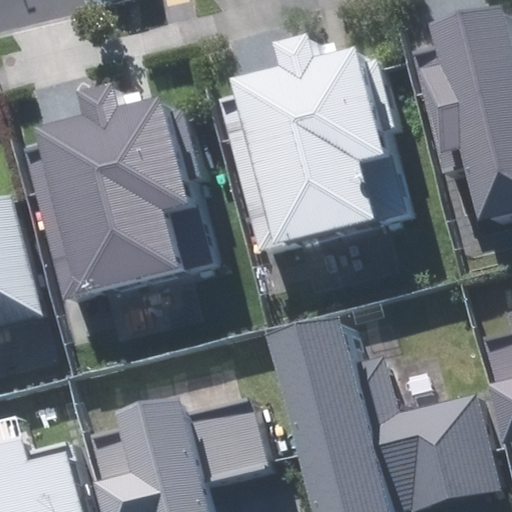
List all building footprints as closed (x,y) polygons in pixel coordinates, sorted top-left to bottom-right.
[(511,23),(451,39),(457,64),(429,71),(457,182),(485,175),(500,234),(511,231),(511,23)] [(256,103),(232,109),(271,258),(293,252),(295,257),(395,231),(394,228),(419,221),(398,139),(407,136),(390,70),(379,73),(377,63),(351,70),(347,52),(333,56),(331,48),(297,57),(303,80),(253,92),(256,103)] [(61,152),(38,158),(76,307),(99,301),(100,306),(200,280),(199,276),(225,270),(204,188),(213,185),(195,119),(184,122),(182,112),(157,119),(152,101),(139,104),(137,97),(103,106),(108,129),(59,141),(61,152)] [(0,338),(57,324),(25,202),(0,208),(0,338)] [(361,329),(287,348),(329,511),(459,511),(511,499),(486,400),(410,419),(395,364),(372,370),(361,329)] [(157,491),(122,500),(124,511),(227,511),(224,496),(281,481),(264,413),(207,427),(204,414),(141,430),(157,491)] [(0,511),(102,511),(87,454),(52,463),(49,452),(0,464),(0,511)]
